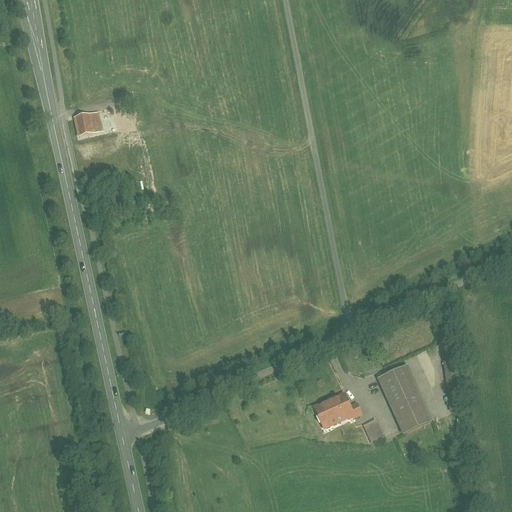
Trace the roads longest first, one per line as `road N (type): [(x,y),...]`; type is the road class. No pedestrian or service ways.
road 1 (secondary): [(122,435),(29,0)]
road 2 (unclassified): [(350,338),(285,0)]
road 3 (unclassified): [(350,338),(122,435)]
road 4 (unclassified): [(511,263),(350,338)]
